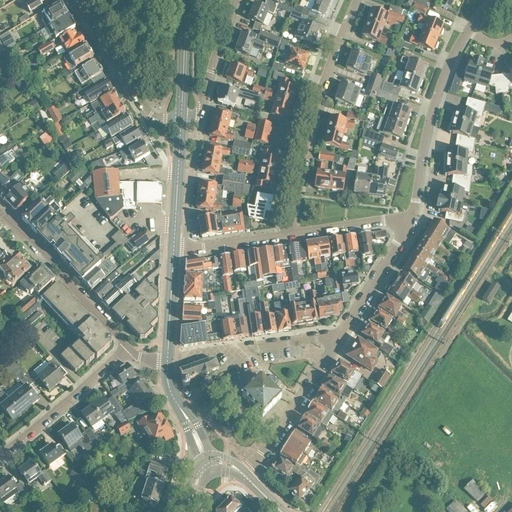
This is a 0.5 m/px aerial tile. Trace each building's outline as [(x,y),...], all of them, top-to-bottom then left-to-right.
[(41,13),(51,7),(59,2),(58,0),(36,0),(37,1),(27,7),(31,13),(39,8),(41,13)] [(252,29),(260,32),(259,33),(265,35),(266,35),(266,33),(260,31),(262,26),(267,13),(273,16),(276,8),(291,15),(292,12),(293,10),(278,3),(278,4),(267,0),(263,9),(254,5),(248,19),(253,22),(253,23),(255,23),(252,29)] [(308,0),(305,9),(307,10),(311,12),(314,14),(323,18),(331,0),(308,0)] [(431,0),(413,0),(413,3),(428,10),(431,3),(430,3),(431,0)] [(449,10),(454,0),(442,0),(440,6),(449,10)] [(425,15),(428,10),(413,3),(410,8),(425,15)] [(46,29),(68,16),(67,15),(68,13),(66,9),(64,9),(60,4),(41,15),(44,20),(41,21),(46,29)] [(305,9),(295,6),(293,10),(292,12),(304,17),(307,10),(305,9)] [(406,19),(409,13),(391,6),(388,13),(406,19)] [(370,13),(367,19),(368,21),(368,23),(383,29),(386,21),(395,25),(398,16),(388,13),(387,16),(382,14),(372,10),(372,13),(370,13)] [(308,18),(304,17),(292,12),(291,15),(289,20),(300,24),(295,37),(312,44),(315,45),(318,35),(316,34),(318,29),(306,24),(308,18)] [(27,15),(18,20),(21,25),(29,20),(27,15)] [(56,39),(66,33),(75,28),(72,23),(73,21),(71,17),(68,17),(68,16),(46,29),(51,37),(53,35),(56,39)] [(437,38),(438,36),(440,36),(443,29),(442,28),(442,26),(420,17),(417,22),(425,25),(422,32),(437,38)] [(385,45),(387,40),(380,37),(383,29),(368,23),(366,26),(365,27),(362,33),(363,35),(363,37),(385,45)] [(77,37),(73,32),(59,40),(68,53),(84,44),(79,36),(77,37)] [(436,41),(437,38),(422,32),(419,41),(412,38),(410,43),(432,52),(433,50),(435,49),(437,43),(436,41)] [(265,35),(259,33),(256,42),(277,50),(281,40),(266,35),(265,35)] [(262,52),(264,46),(254,43),(255,38),(242,34),(235,52),(248,57),(252,48),(262,52)] [(413,53),(415,47),(398,40),(396,47),(413,53)] [(41,57),(54,49),(50,42),(37,50),(41,57)] [(303,71),(308,56),(289,50),(290,47),(281,44),(279,50),(290,54),(286,65),(303,71)] [(89,52),(85,46),(64,59),(71,71),(77,68),(93,58),(92,57),(94,56),(91,51),(89,52)] [(392,59),(394,53),(388,50),(386,57),(392,59)] [(365,76),(371,60),(352,53),(352,54),(353,54),(349,63),(348,63),(346,69),(365,76)] [(427,68),(427,67),(402,58),(400,63),(408,66),(404,74),(421,81),(426,67),(427,68)] [(46,71),(59,64),(57,60),(41,69),(43,72),(46,70),(46,71)] [(483,63),(473,60),(473,62),(470,61),(470,62),(468,69),(466,68),(464,74),(466,74),(464,81),(463,81),(476,85),(483,63)] [(71,71),(64,75),(66,79),(74,74),(81,86),(90,80),(94,86),(97,85),(105,79),(102,73),(102,71),(100,67),(98,67),(95,62),(86,67),(78,71),(77,68),(71,71)] [(282,72),(284,66),(274,63),(272,69),(282,72)] [(494,70),(494,69),(490,68),(491,67),(483,64),(483,63),(476,85),(488,89),(487,88),(490,82),(494,70)] [(251,78),(253,73),(231,66),(226,79),(245,85),(247,77),(251,78)] [(293,103),(296,91),(287,88),(289,83),(287,82),(289,76),(274,72),(272,79),(274,80),(274,81),(281,83),(277,98),(293,103)] [(370,77),(368,85),(378,89),(380,83),(381,78),(372,74),(371,74),(370,77)] [(416,94),(421,81),(404,74),(401,83),(394,80),(392,86),(384,83),(383,84),(381,83),(379,89),(378,90),(398,97),(401,89),(417,95),(417,94),(416,94)] [(502,94),(509,94),(508,80),(501,81),(502,94)] [(98,86),(92,90),(90,86),(76,95),(79,100),(85,96),(90,105),(93,103),(104,97),(112,92),(106,81),(98,86)] [(495,95),(502,94),(501,81),(494,81),(495,95)] [(365,93),(360,91),(341,84),(339,90),(339,91),(336,100),(335,100),(354,107),(358,95),(364,98),(365,96),(364,96),(365,93)] [(23,85),(18,89),(22,94),(28,90),(23,85)] [(365,93),(364,96),(365,96),(374,99),(375,96),(377,90),(378,89),(368,85),(365,93)] [(254,94),(235,88),(225,86),(224,89),(219,87),(217,95),(219,96),(217,102),(234,107),(237,97),(256,103),(257,101),(262,102),(263,99),(264,97),(254,94)] [(264,97),(265,94),(266,90),(256,87),(254,94),(264,97)] [(394,106),(395,104),(398,97),(378,90),(376,96),(379,97),(378,98),(389,102),(388,104),(383,119),(405,126),(410,113),(411,112),(394,106)] [(88,121),(119,103),(113,93),(100,101),(91,106),(94,111),(85,117),(86,118),(82,120),(84,123),(88,121)] [(289,115),(293,103),(277,98),(272,116),(283,119),(285,113),(289,115)] [(484,111),(485,104),(477,102),(468,99),(467,100),(472,101),(470,107),(484,111)] [(101,127),(116,118),(125,113),(119,103),(88,121),(91,126),(98,122),(101,127)] [(482,118),(484,111),(470,107),(469,113),(457,110),(456,109),(455,113),(453,113),(451,121),(473,127),(476,116),(482,118)] [(379,118),(381,112),(375,109),(373,116),(379,118)] [(215,112),(212,124),(229,129),(231,121),(235,122),(236,123),(238,118),(225,115),(215,112)] [(358,122),(360,115),(348,112),(346,119),(358,122)] [(58,114),(51,118),(54,124),(61,120),(58,114)] [(111,124),(105,127),(105,128),(109,135),(111,139),(118,135),(124,131),(133,126),(126,115),(117,120),(111,124)] [(352,129),(353,124),(331,118),(327,132),(342,135),(344,127),(352,129)] [(401,140),(405,126),(383,119),(379,133),(401,140)] [(473,127),(451,121),(449,130),(450,130),(449,134),(450,134),(462,137),(461,145),(474,147),(475,142),(479,143),(481,137),(477,136),(479,129),(473,127)] [(267,145),(272,125),(259,122),(254,142),(267,145)] [(212,124),(209,137),(219,139),(232,142),(233,137),(230,137),(227,136),(229,129),(212,124)] [(253,129),(254,125),(248,124),(247,128),(246,127),(245,133),(253,135),(254,129),(253,129)] [(126,147),(140,139),(134,128),(112,141),(115,145),(122,141),(126,147)] [(382,144),(384,137),(364,131),(362,138),(377,143),(382,144)] [(347,151),(348,146),(340,144),(342,135),(327,132),(324,145),(347,151)] [(66,149),(72,146),(65,135),(59,138),(66,149)] [(250,151),(251,145),(234,141),(232,148),(250,151)] [(106,150),(113,146),(110,142),(104,145),(106,150)] [(149,154),(143,143),(129,151),(127,149),(119,154),(123,160),(131,156),(135,163),(149,154)] [(395,162),(399,150),(382,144),(379,152),(378,156),(395,162)] [(473,154),(474,147),(461,145),(459,152),(447,151),(446,151),(446,155),(444,155),(444,163),(466,165),(467,153),(473,154)] [(229,157),(230,152),(207,148),(204,160),(220,163),(221,156),(229,157)] [(248,158),(250,151),(232,148),(231,154),(248,158)] [(15,149),(11,152),(16,160),(20,157),(15,149)] [(357,160),(359,153),(352,151),(350,158),(357,160)] [(276,174),(279,161),(274,161),(275,155),(263,153),(260,171),(276,174)] [(333,162),(334,156),(320,154),(319,160),(333,162)] [(0,172),(1,172),(2,172),(9,166),(1,158),(0,158),(0,172)] [(204,160),(202,173),(212,175),(223,177),(222,182),(244,185),(245,177),(232,175),(233,172),(219,169),(220,163),(204,160)] [(466,176),(466,165),(444,163),(443,172),(445,172),(445,176),(458,177),(457,183),(470,185),(471,177),(466,176)] [(476,167),(479,174),(489,170),(486,163),(476,167)] [(329,190),(331,174),(323,173),(324,165),(318,164),(315,188),(329,190)] [(66,165),(60,171),(66,176),(72,171),(66,165)] [(343,192),(346,168),(340,167),(339,175),(331,174),(329,190),(343,192)] [(365,177),(366,169),(358,168),(357,176),(356,176),(354,194),(369,196),(371,178),(365,177)] [(119,185),(119,184),(117,171),(107,172),(92,173),(96,200),(99,204),(109,219),(109,218),(111,220),(113,218),(123,209),(136,209),(136,205),(137,183),(119,185)] [(252,187),(251,193),(258,194),(265,196),(266,191),(268,191),(269,185),(274,186),(276,174),(260,171),(256,188),(252,187)] [(384,198),(387,172),(379,171),(378,179),(371,178),(369,196),(384,198)] [(20,181),(23,178),(18,172),(9,180),(6,176),(4,179),(1,176),(0,176),(0,196),(4,201),(8,198),(9,198),(8,197),(14,193),(11,190),(20,181)] [(241,202),(244,185),(222,182),(221,187),(200,184),(199,196),(222,200),(223,192),(234,194),(233,201),(241,202)] [(163,184),(137,183),(136,205),(162,205),(163,184)] [(469,194),(470,185),(457,183),(456,190),(444,188),(444,187),(443,187),(442,191),(441,191),(439,199),(438,199),(461,204),(463,193),(469,194)] [(23,185),(14,193),(8,197),(9,198),(8,198),(4,201),(20,218),(30,208),(26,203),(28,201),(30,201),(32,199),(31,198),(37,193),(30,185),(26,189),(23,185)] [(220,212),(221,207),(222,200),(199,196),(197,209),(207,210),(220,212)] [(272,200),(258,196),(255,210),(248,208),(247,206),(240,207),(241,214),(242,222),(249,221),(249,219),(253,220),(262,222),(264,212),(269,213),(269,212),(271,200),(272,200)] [(47,203),(43,199),(40,202),(29,212),(22,219),(29,227),(53,204),(50,201),(47,203)] [(465,213),(460,210),(461,204),(438,199),(436,209),(439,209),(438,212),(439,212),(451,215),(450,221),(459,223),(463,224),(465,213)] [(64,213),(69,209),(62,201),(57,206),(64,213)] [(29,227),(37,235),(48,224),(55,218),(55,217),(58,215),(61,212),(53,204),(29,227)] [(241,214),(219,217),(206,219),(206,220),(200,221),(200,220),(199,220),(199,222),(202,237),(201,237),(201,238),(202,238),(222,235),(223,235),(244,232),(243,225),(242,222),(241,214)] [(56,218),(37,235),(38,236),(43,241),(45,243),(47,242),(50,245),(48,247),(50,248),(52,245),(56,249),(53,251),(82,282),(82,283),(82,282),(96,270),(95,270),(100,265),(104,262),(100,258),(96,261),(67,231),(75,223),(70,218),(62,225),(62,224),(56,218)] [(448,246),(456,235),(434,221),(427,232),(442,242),(448,246)] [(376,240),(386,238),(385,231),(375,233),(376,240)] [(111,239),(116,244),(120,249),(128,241),(119,232),(111,239)] [(450,260),(453,256),(439,247),(442,242),(427,232),(421,241),(436,251),(450,260)] [(138,249),(148,242),(142,233),(131,240),(138,249)] [(362,259),(365,258),(372,257),(371,248),(373,248),(370,234),(359,235),(362,259)] [(349,274),(356,273),(353,259),(352,253),(358,252),(355,236),(344,238),(348,260),(348,262),(349,274)] [(332,257),(338,256),(344,255),(341,238),(329,240),(332,257)] [(320,265),(326,264),(324,257),(330,256),(327,241),(316,242),(320,265)] [(451,268),(450,266),(444,263),(445,262),(434,255),(436,251),(421,241),(416,250),(431,260),(441,267),(448,271),(451,268)] [(320,265),(316,242),(305,244),(308,260),(313,259),(315,266),(320,265)] [(299,248),(299,245),(287,247),(289,256),(291,268),(293,283),(298,282),(297,276),(296,264),(302,263),(301,261),(307,261),(305,247),(299,248)] [(281,270),(291,268),(289,256),(287,247),(272,249),(276,277),(277,285),(284,284),(281,270)] [(263,287),(264,287),(263,279),(276,277),(272,249),(258,251),(263,287)] [(152,257),(149,259),(159,260),(159,250),(159,251),(152,257)] [(436,276),(438,272),(428,265),(431,260),(416,250),(410,259),(425,269),(436,276)] [(263,287),(258,251),(247,253),(250,268),(254,267),(256,282),(249,283),(250,289),(263,287)] [(242,275),(241,272),(246,271),(243,253),(231,255),(234,273),(235,276),(242,275)] [(225,294),(231,293),(229,282),(228,276),(232,276),(230,256),(219,257),(221,269),(222,273),(223,283),(225,294)] [(17,258),(14,258),(14,257),(0,269),(0,282),(0,283),(4,279),(12,288),(30,272),(17,257),(17,258)] [(221,269),(219,257),(213,258),(214,265),(203,267),(204,259),(186,262),(185,274),(203,271),(205,271),(208,271),(214,270),(221,269)] [(425,281),(428,275),(428,273),(424,271),(425,269),(410,259),(403,270),(422,283),(423,281),(425,281)] [(82,282),(82,283),(91,292),(98,285),(104,280),(110,274),(116,269),(107,260),(105,263),(104,262),(100,265),(95,270),(96,270),(82,282)] [(39,296),(54,282),(54,281),(40,266),(20,286),(27,294),(28,293),(29,294),(29,293),(31,295),(32,293),(35,291),(39,296)] [(321,272),(320,268),(315,268),(315,269),(316,269),(316,272),(317,272),(317,276),(308,277),(309,281),(318,279),(322,279),(321,272)] [(150,283),(159,275),(159,270),(147,279),(150,283)] [(185,275),(184,288),(202,289),(202,290),(207,290),(208,271),(205,271),(203,271),(203,276),(195,276),(185,275)] [(101,303),(113,291),(114,290),(109,285),(119,276),(116,272),(100,287),(93,294),(101,303)] [(359,282),(359,281),(359,280),(358,280),(358,279),(357,279),(356,273),(349,274),(344,275),(338,276),(339,282),(342,282),(343,292),(348,292),(350,288),(350,287),(351,287),(352,287),(352,286),(357,286),(358,285),(359,284),(359,283),(359,282)] [(409,294),(416,284),(401,274),(398,278),(398,280),(395,285),(409,294)] [(113,291),(101,303),(109,311),(121,299),(120,299),(122,297),(123,299),(137,287),(129,277),(114,290),(113,291)] [(331,317),(339,316),(338,313),(340,312),(341,312),(342,312),(342,311),(342,310),(338,283),(334,284),(335,294),(335,297),(328,298),(331,317)] [(128,297),(111,313),(122,324),(125,321),(127,323),(156,296),(153,293),(158,289),(152,284),(148,287),(145,284),(134,295),(140,300),(135,305),(128,297)] [(60,289),(57,285),(50,292),(41,300),(79,340),(60,357),(75,373),(84,364),(86,366),(95,358),(96,360),(111,346),(111,344),(111,343),(111,342),(111,340),(98,326),(96,327),(88,319),(89,318),(78,306),(77,307),(71,301),(72,300),(61,288),(60,289)] [(403,304),(409,294),(395,285),(392,289),(390,290),(387,294),(403,304)] [(489,304),(499,288),(493,285),(483,300),(489,304)] [(202,302),(202,289),(184,288),(183,301),(202,302)] [(328,298),(327,288),(321,289),(322,296),(323,296),(324,301),(316,302),(319,320),(327,319),(327,317),(331,317),(328,298)] [(423,303),(425,299),(421,296),(414,292),(412,295),(423,303)] [(302,305),(303,305),(302,299),(295,300),(294,295),(288,296),(291,312),(293,325),(298,325),(298,326),(305,325),(302,305)] [(421,306),(423,303),(412,295),(410,299),(421,306)] [(139,340),(145,340),(153,332),(150,329),(157,322),(157,317),(150,310),(158,303),(158,298),(156,296),(127,323),(128,325),(127,326),(139,340)] [(20,316),(37,302),(33,297),(16,312),(20,316)] [(402,327),(405,322),(401,319),(403,316),(398,313),(402,307),(386,297),(381,304),(382,305),(379,309),(395,319),(397,320),(396,323),(402,327)] [(253,316),(252,307),(253,307),(251,298),(246,299),(249,320),(252,337),(263,335),(259,315),(253,316)] [(236,339),(248,337),(246,320),(249,320),(246,299),(238,300),(240,316),(232,317),(236,339)] [(433,302),(430,309),(437,311),(439,305),(433,302)] [(281,314),(280,303),(274,304),(278,333),(290,331),(287,313),(281,314)] [(305,325),(313,323),(313,322),(318,321),(316,308),(315,303),(303,305),(302,305),(305,325)] [(269,317),(267,304),(260,305),(265,335),(276,333),(274,316),(269,317)] [(200,322),(201,308),(183,307),(182,321),(200,322)] [(420,317),(427,322),(430,317),(431,317),(434,311),(429,308),(426,314),(423,312),(420,317)] [(385,332),(392,320),(376,310),(373,315),(373,317),(370,322),(377,326),(377,327),(385,332)] [(223,341),(236,339),(232,317),(224,318),(225,323),(220,324),(223,341)] [(365,330),(362,335),(370,341),(376,345),(380,348),(379,350),(388,356),(392,349),(384,344),(388,337),(377,330),(369,324),(368,325),(368,324),(367,326),(368,326),(367,326),(366,325),(363,329),(365,330)] [(182,329),(181,345),(184,348),(195,346),(206,344),(205,334),(203,326),(192,328),(182,329)] [(395,341),(398,335),(391,330),(387,336),(395,341)] [(371,372),(381,356),(358,341),(348,357),(371,372)] [(66,376),(67,375),(60,368),(53,360),(47,365),(50,368),(38,378),(46,387),(45,388),(46,389),(47,389),(49,392),(58,384),(57,383),(66,375),(66,376)] [(211,372),(219,369),(215,360),(208,361),(182,370),(182,369),(181,368),(179,369),(179,370),(179,371),(182,380),(181,382),(183,386),(185,387),(189,385),(189,383),(188,380),(192,379),(196,377),(200,376),(204,379),(210,377),(211,372)] [(332,373),(340,378),(339,379),(346,384),(345,386),(353,391),(361,376),(355,372),(339,362),(334,370),(332,373)] [(3,392),(0,394),(0,410),(1,413),(3,411),(6,415),(12,422),(40,399),(29,387),(34,383),(20,368),(15,363),(7,370),(12,375),(19,384),(19,385),(23,390),(9,400),(3,392)] [(130,382),(136,378),(127,365),(114,373),(109,378),(111,380),(113,382),(114,382),(118,380),(122,386),(117,390),(116,389),(109,394),(114,401),(116,400),(121,396),(127,392),(134,388),(130,382)] [(382,389),(390,376),(381,370),(373,383),(380,388),(382,389)] [(348,398),(353,391),(345,386),(330,376),(323,388),(331,393),(342,400),(344,396),(348,398)] [(266,383),(260,378),(242,397),(262,417),(281,398),(275,392),(277,390),(277,388),(270,381),(268,381),(266,383)] [(124,412),(122,413),(127,421),(127,422),(140,416),(149,411),(143,402),(152,396),(143,382),(134,388),(127,392),(135,404),(124,412)] [(380,388),(376,394),(380,397),(384,391),(382,389),(380,388)] [(318,398),(315,402),(323,408),(329,411),(328,413),(333,416),(344,423),(347,417),(340,413),(341,412),(338,410),(343,403),(330,395),(321,389),(317,397),(318,398)] [(102,421),(113,413),(103,400),(92,407),(102,421)] [(326,428),(333,416),(328,413),(313,403),(308,411),(305,415),(321,425),(326,428)] [(92,429),(102,421),(92,407),(82,415),(92,429)] [(367,418),(371,413),(365,408),(361,414),(367,418)] [(170,432),(161,415),(152,420),(150,417),(138,424),(144,435),(146,434),(152,445),(162,439),(163,441),(164,440),(165,442),(173,437),(172,436),(174,435),(172,431),(170,432)] [(316,441),(324,429),(323,429),(320,426),(304,417),(299,424),(300,424),(297,429),(312,438),(316,441)] [(121,436),(130,431),(126,424),(117,429),(121,436)] [(71,426),(59,436),(62,440),(61,440),(62,442),(63,441),(64,443),(68,449),(71,453),(79,447),(83,452),(92,445),(87,437),(84,433),(79,437),(71,426)] [(100,429),(95,432),(101,442),(105,439),(100,429)] [(307,457),(311,452),(314,447),(310,444),(311,444),(302,438),(304,435),(296,430),(287,444),(307,457)] [(95,448),(100,444),(92,433),(87,437),(92,445),(95,448)] [(349,444),(352,438),(347,435),(344,441),(349,444)] [(328,450),(331,446),(324,441),(321,446),(328,450)] [(307,457),(287,444),(280,456),(296,466),(295,467),(300,471),(302,467),(301,466),(302,464),(307,457)] [(54,449),(52,445),(40,454),(49,467),(66,455),(59,445),(54,449)] [(300,471),(295,467),(280,458),(277,463),(276,463),(275,463),(275,464),(274,464),(271,469),(274,471),(273,472),(277,475),(278,474),(286,479),(291,471),(302,478),(306,474),(300,471)] [(52,481),(51,479),(45,471),(40,474),(32,462),(19,472),(29,486),(38,479),(44,487),(52,481)] [(164,486),(163,486),(169,469),(151,463),(145,480),(145,481),(147,482),(141,500),(150,504),(149,506),(155,508),(156,506),(157,506),(164,486)] [(302,467),(300,471),(306,474),(316,484),(320,478),(302,467)] [(78,481),(82,473),(74,469),(69,476),(78,481)] [(314,492),(319,487),(316,484),(306,474),(302,478),(289,491),(298,500),(311,488),(314,492)] [(15,487),(8,478),(0,483),(0,499),(0,500),(1,500),(4,504),(15,496),(18,500),(22,497),(25,500),(29,497),(20,484),(15,487)] [(82,499),(89,486),(80,481),(73,493),(82,499)] [(477,502),(478,501),(485,494),(472,481),(464,490),(477,502)] [(98,486),(97,488),(98,491),(104,493),(105,493),(107,492),(108,490),(108,488),(102,484),(99,484),(98,486)] [(495,492),(486,501),(490,505),(499,496),(495,492)] [(240,511),(239,510),(241,509),(230,498),(216,511),(240,511)] [(309,511),(311,508),(305,505),(301,501),(298,504),(302,508),(307,511),(309,511)]
